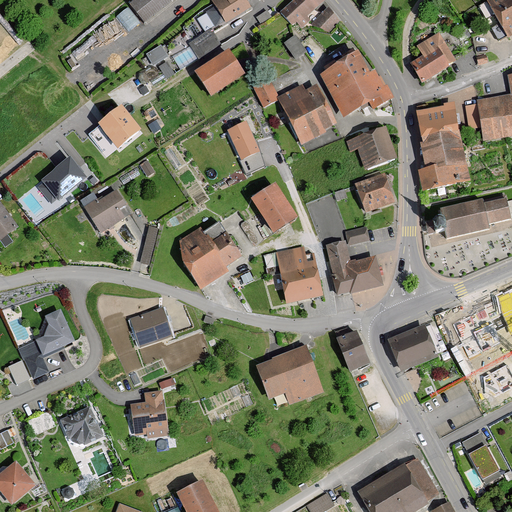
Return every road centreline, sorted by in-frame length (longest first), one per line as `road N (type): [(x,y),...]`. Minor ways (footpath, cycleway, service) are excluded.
road 1 (residential): [(378,325),(252,319),(134,281),(73,272)]
road 2 (tertiary): [(339,0),(376,43),(404,100),(409,246)]
road 3 (residential): [(0,409),(80,373),(94,356),(73,272)]
road 4 (residential): [(418,426),(278,511)]
road 5 (unknown): [(399,121),(342,123),(306,70),(270,80)]
